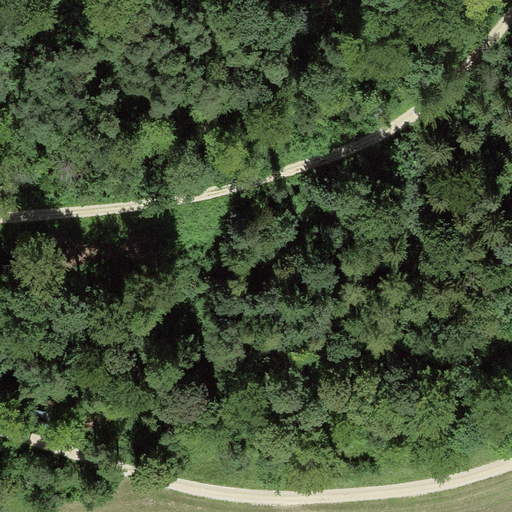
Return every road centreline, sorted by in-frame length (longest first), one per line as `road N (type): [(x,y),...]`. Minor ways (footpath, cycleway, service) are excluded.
road 1 (track): [(511,1),(463,79),(419,111),(245,185),(0,222)]
road 2 (track): [(0,432),(164,481),(270,497),(424,487),(511,460)]
